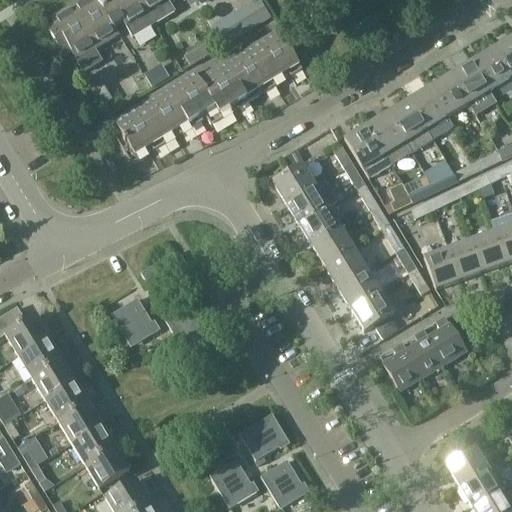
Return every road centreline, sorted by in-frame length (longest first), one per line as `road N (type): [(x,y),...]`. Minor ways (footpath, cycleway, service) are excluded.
road 1 (residential): [(282,251),(232,286),(230,297),(361,511)]
road 2 (residential): [(233,169),(334,88),(477,4)]
road 3 (tertiary): [(397,453),(282,251)]
road 4 (tertiary): [(62,256),(199,171),(233,169)]
road 5 (residential): [(397,453),(511,378)]
road 6 (tertiary): [(62,256),(0,149)]
